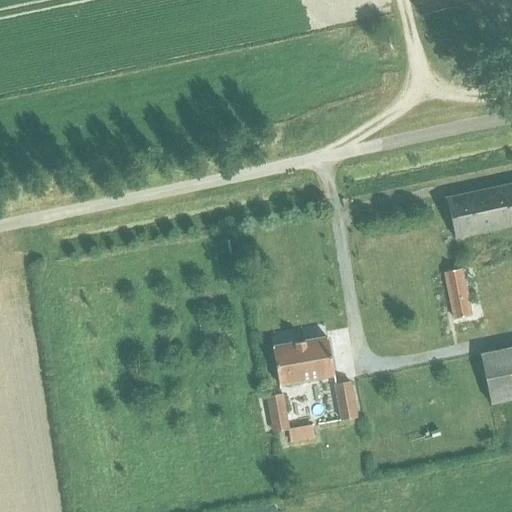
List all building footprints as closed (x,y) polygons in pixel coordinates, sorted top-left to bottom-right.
[(454,240),(511,227),(511,185),(446,199),(454,240)] [(454,319),(470,316),(460,270),(444,273),(454,319)] [(277,386),(332,376),(326,339),(271,348),(277,386)] [(511,347),(479,355),(489,405),(511,400),(511,347)] [(339,421),(354,419),(348,383),(333,386),(339,421)] [(286,421),(281,395),(266,398),(269,416),(278,414),(279,422),(286,421)] [(311,438),(309,426),(286,430),(288,442),(311,438)]
